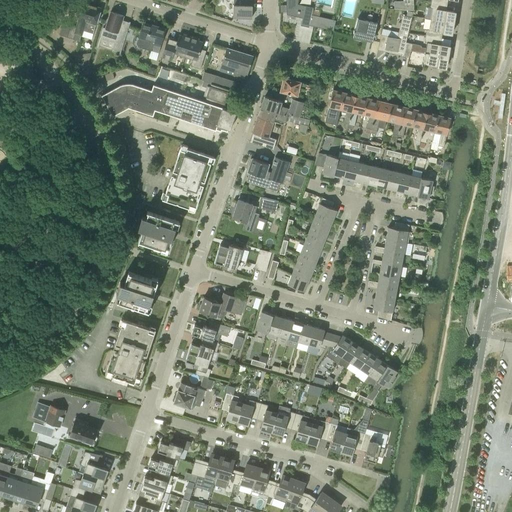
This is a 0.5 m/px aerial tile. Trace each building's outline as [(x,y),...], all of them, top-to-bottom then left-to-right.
[(67,0),(33,8),(33,9),(67,1),(67,0)] [(233,0),(233,17),(252,18),(252,9),(253,9),(251,8),(251,0),(233,0)] [(286,0),(288,14),(299,17),(303,17),(301,25),(309,27),(313,8),(297,4),(298,0),(286,0)] [(456,12),(444,10),(445,4),(431,2),(430,8),(433,8),(431,19),(454,23),(456,12)] [(94,7),(84,3),(77,27),(63,23),(59,35),(79,42),(83,31),(86,31),(86,28),(88,29),(90,22),(94,7)] [(93,34),(101,9),(94,7),(90,22),(88,29),(86,28),(86,31),(93,34)] [(98,47),(99,44),(113,49),(112,51),(120,54),(131,22),(130,22),(123,20),(124,16),(111,12),(105,28),(104,28),(97,47),(98,47)] [(403,15),(399,32),(383,29),(378,47),(388,49),(387,52),(403,56),(406,42),(412,17),(407,16),(403,15)] [(353,37),(373,42),(377,23),(358,18),(353,37)] [(439,38),(440,32),(452,34),(454,23),(431,19),(429,30),(427,29),(426,36),(439,38)] [(166,29),(162,28),(143,22),(138,37),(139,37),(137,43),(139,47),(152,50),(149,58),(157,60),(159,52),(159,53),(166,29)] [(21,42),(44,85),(46,85),(22,40),(2,43),(0,33),(0,38),(1,43),(1,44),(21,42)] [(168,38),(162,57),(171,60),(174,52),(185,56),(191,37),(183,34),(183,36),(179,35),(176,44),(167,41),(168,38)] [(450,46),(438,44),(439,38),(426,36),(425,42),(427,43),(425,53),(448,57),(450,46)] [(195,67),(201,69),(206,53),(200,52),(203,42),(199,41),(199,39),(191,37),(185,56),(197,60),(195,67)] [(406,42),(403,56),(409,57),(413,44),(406,42)] [(421,46),(413,44),(411,51),(420,52),(421,47),(421,46)] [(220,71),(246,79),(253,56),(227,48),(220,71)] [(77,65),(89,61),(92,53),(76,55),(74,62),(77,65)] [(446,68),(448,57),(425,53),(423,64),(437,66),(437,67),(438,67),(446,68)] [(92,76),(89,61),(77,65),(89,77),(92,76)] [(103,75),(95,78),(97,84),(105,82),(103,75)] [(217,84),(239,92),(242,83),(216,75),(213,83),(217,85),(217,84)] [(283,79),(282,82),(283,83),(281,91),(297,95),(299,87),(312,90),(313,85),(284,78),(283,79)] [(236,112),(235,112),(223,108),(225,103),(228,104),(231,94),(228,93),(229,90),(211,84),(210,87),(207,86),(204,96),(207,97),(205,102),(192,98),(193,97),(192,97),(192,98),(178,93),(178,95),(167,92),(168,90),(154,85),(155,85),(154,85),(152,91),(139,86),(138,89),(132,87),(130,87),(123,87),(122,88),(121,88),(116,91),(115,88),(102,95),(111,111),(113,110),(115,113),(120,110),(121,112),(129,107),(137,110),(138,108),(154,114),(155,110),(177,117),(178,115),(193,120),(193,122),(221,132),(222,130),(227,132),(228,129),(231,130),(236,112)] [(338,91),(333,90),(326,119),(332,120),(335,107),(342,109),(346,93),(343,92),(342,91),(340,90),(338,91)] [(48,91),(48,93),(122,229),(121,244),(122,244),(123,244),(123,228),(49,91),(48,91)] [(346,93),(342,109),(347,110),(344,123),(349,124),(356,95),(346,93)] [(349,124),(354,125),(357,113),(363,114),(367,98),(366,98),(365,96),(362,96),(361,97),(356,95),(349,124)] [(282,102),(266,96),(265,96),(261,108),(299,117),(303,106),(304,103),(292,99),(289,109),(280,106),(282,102)] [(366,128),(372,130),(378,101),(367,98),(363,114),(369,116),(366,128)] [(386,120),(387,120),(391,104),(389,103),(388,102),(385,101),(384,102),(378,101),(372,130),(377,131),(378,127),(384,128),(386,120)] [(405,107),(391,104),(387,120),(395,122),(392,135),(393,135),(397,136),(405,107)] [(303,106),(299,117),(310,119),(312,109),(303,106)] [(257,117),(274,122),(275,119),(286,123),(287,120),(301,125),(301,124),(308,126),(310,119),(299,117),(261,108),(260,107),(257,117)] [(412,126),(416,110),(405,107),(397,136),(398,136),(403,137),(406,125),(412,126)] [(417,110),(416,110),(412,126),(418,128),(415,140),(420,141),(427,112),(422,111),(421,110),(419,109),(417,110)] [(426,143),(426,139),(432,140),(438,115),(427,112),(420,141),(426,143)] [(443,152),(451,117),(441,115),(440,115),(438,115),(432,140),(430,148),(443,152)] [(257,117),(250,142),(273,150),(277,139),(269,137),(274,122),(257,117)] [(173,170),(166,192),(165,193),(168,194),(166,200),(189,208),(190,205),(196,207),(211,162),(208,161),(210,155),(187,148),(186,151),(180,149),(173,170)] [(319,153),(315,165),(324,167),(322,173),(333,175),(337,157),(327,154),(327,155),(319,153)] [(250,165),(248,172),(283,183),(290,162),(275,157),(270,171),(267,170),(269,164),(253,158),(252,160),(251,159),(249,165),(250,165)] [(338,157),(337,157),(333,175),(334,176),(334,175),(344,178),(348,160),(338,157)] [(354,180),(359,162),(348,160),(344,178),(354,180)] [(369,165),(359,162),(354,180),(365,183),(369,165)] [(375,186),(380,167),(369,165),(365,183),(375,186)] [(390,170),(380,167),(375,186),(386,188),(390,170)] [(397,191),(401,173),(390,170),(386,188),(397,191)] [(407,193),(412,175),(401,173),(397,191),(407,193)] [(421,177),(412,175),(407,193),(417,196),(418,196),(422,177),(421,177)] [(432,185),(433,180),(422,177),(418,196),(429,198),(430,193),(432,194),(433,194),(435,186),(434,186),(432,185)] [(279,201),(261,197),(259,208),(276,212),(279,201)] [(320,203),(316,213),(333,220),(337,210),(332,208),(334,202),(322,198),(320,203)] [(246,222),(243,230),(253,233),(260,214),(255,212),(257,206),(238,200),(235,210),(233,210),(230,219),(236,221),(237,219),(246,222)] [(142,229),(139,240),(162,248),(163,245),(169,247),(176,227),(173,226),(175,220),(148,211),(146,217),(142,216),(138,228),(142,229)] [(316,213),(312,223),(329,230),(333,220),(316,213)] [(406,243),(409,225),(395,222),(394,228),(388,227),(388,228),(386,239),(406,243)] [(312,223),(308,234),(325,240),(329,230),(312,223)] [(308,234),(304,244),(321,251),(325,240),(308,234)] [(379,252),(384,253),(384,250),(404,254),(406,243),(386,239),(385,248),(380,247),(379,252)] [(218,253),(239,260),(243,248),(229,244),(228,247),(220,244),(218,253)] [(304,244),(300,254),(317,261),(321,251),(304,244)] [(266,272),(272,252),(260,249),(259,253),(265,255),(260,270),(266,272)] [(384,250),(384,253),(383,256),(382,261),(382,262),(401,266),(404,254),(384,250)] [(0,369),(5,371),(105,269),(118,256),(121,251),(120,251),(117,255),(5,369),(0,368),(0,369)] [(236,272),(239,260),(218,253),(215,262),(223,265),(222,268),(236,272)] [(265,255),(259,253),(254,269),(260,270),(265,255)] [(300,254),(296,264),(313,271),(317,261),(300,254)] [(380,273),(399,277),(401,266),(382,262),(382,261),(373,259),(372,263),(381,265),(380,273)] [(279,262),(273,260),(270,269),(276,270),(279,262)] [(296,264),(292,274),(309,281),(313,271),(296,264)] [(276,270),(270,269),(268,277),(274,279),(276,270)] [(120,295),(118,301),(145,310),(147,304),(150,305),(157,284),(151,282),(152,279),(128,272),(124,283),(120,282),(116,294),(120,295)] [(377,285),(397,288),(399,277),(380,273),(378,282),(377,285)] [(292,274),(288,284),(305,291),(309,281),(292,274)] [(377,285),(378,282),(373,281),(372,287),(377,287),(377,290),(375,296),(395,300),(397,288),(377,285)] [(221,302),(204,297),(202,304),(200,304),(199,308),(200,309),(199,311),(216,317),(223,319),(226,311),(237,315),(243,299),(224,293),(221,302)] [(377,316),(391,320),(395,300),(375,296),(373,307),(373,308),(379,309),(377,316)] [(273,314),(262,311),(256,329),(267,333),(273,314)] [(278,335),(283,318),(273,315),(273,314),(267,333),(268,333),(278,335)] [(288,338),(293,321),(283,318),(278,335),(288,338)] [(218,343),(221,334),(220,333),(223,325),(210,320),(208,326),(203,324),(203,327),(194,324),(191,334),(202,338),(213,341),(218,343)] [(140,378),(151,342),(154,333),(148,331),(149,328),(138,324),(138,325),(136,324),(126,321),(124,327),(122,326),(107,370),(113,372),(112,375),(123,379),(125,379),(135,383),(137,377),(140,378)] [(299,341),(304,324),(293,321),(288,338),(299,341)] [(309,344),(314,327),(304,324),(299,341),(309,344)] [(321,344),(326,345),(330,333),(324,332),(325,330),(314,327),(309,344),(320,348),(321,344)] [(337,363),(342,356),(352,341),(342,335),(341,336),(330,333),(326,345),(325,351),(323,354),(337,363)] [(232,347),(239,350),(243,338),(236,335),(232,347)] [(192,343),(189,352),(211,359),(213,351),(217,352),(220,343),(218,343),(213,341),(202,338),(200,346),(192,343)] [(342,356),(351,362),(361,347),(352,341),(342,356)] [(370,353),(361,347),(351,362),(346,369),(356,375),(370,353)] [(208,367),(211,359),(189,352),(186,361),(194,363),(193,366),(198,368),(196,374),(209,378),(212,369),(208,367)] [(369,374),(379,359),(370,353),(356,375),(355,376),(364,382),(364,381),(369,374)] [(374,385),(388,364),(387,364),(379,359),(369,374),(364,381),(366,382),(368,383),(370,382),(374,385)] [(382,383),(387,387),(390,382),(392,383),(392,384),(397,377),(396,376),(396,377),(394,375),(397,371),(388,364),(374,385),(374,386),(373,387),(378,390),(382,383)] [(299,378),(300,373),(302,370),(300,367),(297,366),(295,368),(292,376),(299,378)] [(203,377),(201,386),(211,389),(214,381),(203,377)] [(181,382),(174,402),(193,409),(195,404),(200,406),(205,390),(181,382)] [(226,393),(233,395),(235,388),(228,386),(226,393)] [(222,407),(229,409),(226,418),(226,419),(237,422),(243,403),(237,401),(239,397),(233,395),(226,393),(222,407)] [(249,424),(251,415),(257,417),(261,403),(249,400),(248,404),(243,403),(237,422),(249,425),(249,424)] [(51,405),(50,406),(38,402),(33,417),(37,419),(60,427),(65,410),(51,405)] [(257,417),(263,419),(261,428),(260,429),(272,432),(277,413),(267,410),(268,405),(261,403),(257,417)] [(364,419),(370,420),(373,409),(367,407),(364,419)] [(283,434),(285,427),(291,429),(296,413),(289,411),(288,416),(277,413),(272,432),(283,435),(283,434)] [(291,429),(297,431),(295,438),(295,439),(306,442),(313,418),(296,413),(291,429)] [(318,444),(321,435),(326,437),(330,423),(327,422),(313,418),(306,442),(318,445),(318,444)] [(96,436),(98,430),(86,426),(87,423),(75,419),(70,435),(93,443),(93,442),(95,441),(97,437),(96,436)] [(352,454),(355,447),(360,449),(365,433),(369,421),(363,420),(354,430),(348,428),(341,452),(352,455),(353,454),(352,454)] [(326,437),(333,438),(330,448),(329,449),(341,452),(348,428),(337,425),(330,423),(326,437)] [(360,449),(366,451),(364,459),(365,460),(365,459),(376,462),(378,455),(382,457),(385,448),(380,447),(381,443),(376,441),(377,437),(365,433),(360,449)] [(179,458),(182,448),(186,449),(189,441),(175,437),(173,443),(170,442),(169,445),(161,442),(158,451),(166,454),(179,458)] [(65,443),(62,452),(69,454),(70,452),(72,446),(65,443)] [(37,444),(35,452),(51,457),(54,449),(37,444)] [(83,474),(104,480),(107,469),(97,466),(97,463),(100,464),(103,456),(85,451),(80,464),(86,467),(83,474)] [(159,461),(151,458),(148,467),(160,471),(169,474),(172,465),(176,467),(179,458),(166,454),(164,460),(160,458),(159,461)] [(215,484),(222,458),(211,454),(208,465),(202,463),(198,476),(204,478),(203,481),(215,484)] [(196,458),(191,474),(198,476),(202,463),(195,461),(196,459),(196,458)] [(226,491),(231,493),(237,474),(231,472),(234,461),(222,458),(215,484),(227,488),(226,491)] [(5,473),(4,476),(0,474),(0,492),(2,494),(8,477),(11,465),(7,464),(3,471),(5,473)] [(243,475),(237,474),(231,493),(238,495),(239,490),(250,494),(251,491),(258,468),(246,465),(243,475)] [(17,476),(16,479),(8,477),(2,494),(14,497),(19,480),(23,469),(19,467),(15,475),(17,476)] [(268,496),(272,484),(266,482),(269,471),(258,468),(251,491),(268,496)] [(28,480),(27,483),(19,480),(14,497),(25,501),(31,484),(34,472),(30,471),(26,479),(28,480)] [(52,483),(55,473),(48,471),(44,480),(52,483)] [(153,478),(145,476),(142,485),(169,494),(172,485),(170,484),(173,476),(169,474),(160,471),(158,477),(154,476),(153,478)] [(72,489),(84,493),(86,487),(100,492),(104,480),(83,474),(81,480),(75,479),(72,489)] [(278,486),(272,484),(268,496),(272,497),(285,502),(293,480),(282,475),(278,486)] [(293,480),(285,502),(284,505),(295,509),(296,506),(302,509),(308,497),(301,494),(305,484),(293,480)] [(31,484),(25,501),(37,505),(37,504),(39,500),(44,502),(46,498),(48,490),(31,484)] [(142,485),(139,493),(147,496),(146,499),(151,500),(149,506),(158,509),(164,511),(169,494),(142,485)] [(82,499),(84,493),(72,489),(69,498),(67,498),(64,505),(67,506),(84,511),(93,511),(96,503),(82,499)] [(308,497),(302,509),(307,511),(322,511),(331,500),(322,493),(315,502),(308,497)] [(51,500),(46,498),(44,502),(42,509),(48,511),(51,500)] [(336,511),(341,506),(331,500),(322,511),(336,511)] [(156,511),(158,509),(149,506),(136,502),(133,511),(136,511),(156,511)]
